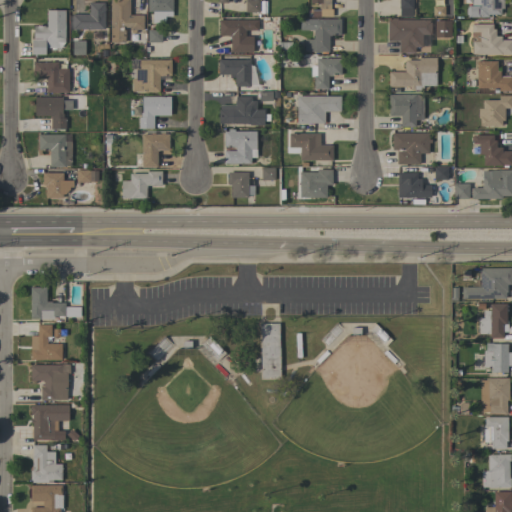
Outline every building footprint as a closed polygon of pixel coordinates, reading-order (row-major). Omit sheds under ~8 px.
[(110,42),(110,0),(129,0),(129,15),(143,15),(143,30),(135,30),(135,32),(129,32),(129,27),(124,27),(124,42),(110,42)] [(147,0),(172,0),(172,16),(165,16),(165,23),(152,23),(152,12),(147,12),(147,0)] [(258,0),(259,12),(245,12),(245,0),(258,0)] [(310,0),(330,0),(330,9),(319,9),(319,3),(310,3),(310,0)] [(412,0),(412,9),(411,9),(411,16),(399,16),(399,9),(398,9),(398,0),(412,0)] [(503,0),(503,9),(500,9),(500,14),(487,14),(487,17),(467,17),(467,15),(465,14),(465,9),(467,8),(467,6),(471,6),(471,0),(503,0)] [(104,29),(72,29),(72,15),(88,14),(88,12),(89,12),(88,3),(103,3),(104,29)] [(431,16),(431,6),(443,6),(443,16),(431,16)] [(65,43),(59,43),(59,48),(45,48),(45,55),(31,55),(31,40),(33,40),(33,25),(45,25),(45,27),(46,27),(46,10),(65,10),(65,43)] [(392,20),(392,18),(396,18),(396,20),(430,20),(430,35),(422,35),(422,47),(414,47),(414,53),(399,53),(399,41),(387,41),(387,20),(392,20)] [(340,19),(340,35),(330,35),(330,36),(328,36),(328,52),(313,52),(313,51),(304,51),(304,39),(313,39),(313,30),(299,30),(299,19),(340,19)] [(257,20),(257,30),(245,30),(245,38),(251,38),(251,51),(245,51),(245,52),(230,52),(230,36),(228,36),(228,35),(218,35),(218,20),(257,20)] [(434,21),(452,21),(452,27),(450,27),(450,37),(434,37),(434,21)] [(511,54),(482,54),(482,43),(471,43),(471,24),(492,24),(492,29),(495,29),(495,36),(500,36),(501,40),(511,40),(511,54)] [(161,30),(161,42),(147,42),(147,30),(161,30)] [(72,55),(72,41),(84,41),(84,55),(72,55)] [(279,42),(291,42),(291,54),(279,54),(279,42)] [(327,89),(313,89),(313,77),(309,77),(309,58),(340,58),(340,75),(332,75),(332,76),(327,76),(327,89)] [(404,72),(404,62),(405,62),(405,60),(418,60),(418,58),(435,58),(435,86),(422,86),(422,88),(420,88),(420,90),(409,90),(409,87),(388,87),(388,72),(404,72)] [(170,60),(170,75),(169,75),(169,79),(159,79),(159,92),(144,92),(144,91),(131,91),(131,79),(129,79),(129,64),(136,64),(136,69),(138,69),(138,60),(170,60)] [(250,86),(235,86),(235,78),(229,78),(229,74),(218,74),(218,60),(250,60),(250,86)] [(511,91),(498,91),(498,88),(476,88),(476,61),(496,61),(496,71),(499,71),(499,77),(511,77),(511,91)] [(57,62),(58,69),(68,69),(68,93),(46,93),(46,79),(33,79),(33,77),(32,77),(32,71),(33,71),(33,62),(57,62)] [(269,92),(258,92),(255,92),(255,83),(269,83),(269,92)] [(257,101),(258,92),(269,92),(272,92),(271,101),(257,101)] [(422,95),(422,120),(414,120),(415,127),(400,127),(400,116),(388,116),(388,95),(422,95)] [(504,121),(501,121),(501,126),(479,126),(479,118),(478,118),(478,109),(482,109),(482,100),(498,100),(498,96),(511,95),(511,108),(504,108),(504,121)] [(56,97),(56,96),(62,96),(62,100),(71,100),(71,110),(62,110),(62,114),(63,114),(63,118),(65,118),(65,130),(50,129),(50,116),(34,116),(34,97),(56,97)] [(218,124),(218,109),(220,109),(220,105),(235,105),(235,96),(251,96),(251,101),(256,101),(256,109),(263,109),(263,125),(249,125),(248,123),(218,124)] [(340,96),(340,111),(324,111),(324,123),(296,123),(296,96),(340,96)] [(169,97),(170,116),(153,116),(153,128),(138,129),(138,117),(140,117),(140,112),(141,112),(141,97),(169,97)] [(224,164),(223,151),(235,151),(235,147),(233,147),(224,147),(224,131),(228,131),(228,129),(234,129),(234,131),(256,131),(256,158),(250,158),(250,163),(224,164)] [(319,133),(319,145),(331,145),(331,160),(299,161),(299,153),(286,153),(286,147),(288,147),(288,134),(319,133)] [(396,164),(396,151),(403,151),(403,150),(391,150),(391,133),(428,133),(428,140),(430,140),(430,143),(428,143),(428,153),(419,153),(419,164),(396,164)] [(168,134),(168,150),(158,150),(158,151),(156,151),(156,167),(141,167),(141,134),(168,134)] [(64,135),(64,141),(71,141),(71,156),(69,156),(69,166),(64,166),(64,167),(61,167),(61,168),(55,168),(55,167),(49,167),(49,150),(38,150),(37,135),(64,135)] [(511,165),(482,165),(482,154),(478,154),(478,143),(472,143),(472,135),(493,135),(493,140),(495,140),(495,147),(501,147),(501,151),(511,151),(511,165)] [(447,167),(447,179),(433,179),(433,167),(447,167)] [(274,168),(274,180),(260,180),(260,168),(274,168)] [(88,183),(86,183),(86,189),(76,189),(76,183),(75,183),(75,170),(88,170),(88,183)] [(326,197),(299,197),(299,173),(316,172),(316,170),(331,170),(331,185),(326,185),(326,197)] [(511,196),(501,196),(501,199),(470,198),(471,188),(481,188),(481,176),(482,176),(482,170),(489,170),(489,171),(497,171),(497,170),(511,170),(511,196)] [(146,173),(146,171),(161,171),(161,185),(146,185),(146,188),(145,188),(145,198),(120,198),(120,181),(129,181),(129,173),(146,173)] [(247,172),(247,185),(254,185),(254,195),(247,195),(247,197),(230,198),(230,184),(227,184),(227,172),(247,172)] [(72,187),(69,187),(69,190),(64,194),(62,194),(62,198),(45,198),(45,187),(44,187),(44,185),(42,185),(42,173),(61,173),(61,180),(72,180),(72,187)] [(396,173),(416,173),(416,178),(420,178),(420,185),(430,185),(430,197),(397,198),(396,173)] [(468,199),(453,199),(453,183),(468,183),(468,199)] [(461,298),(461,287),(479,287),(479,268),(510,268),(510,284),(506,284),(506,291),(510,291),(509,296),(504,296),(504,298),(461,298)] [(46,287),(46,301),(51,301),(51,303),(64,303),(64,316),(53,316),(53,319),(39,319),(39,318),(30,318),(30,287),(46,287)] [(489,334),(477,334),(477,318),(482,318),(482,311),(489,311),(489,304),(505,304),(506,324),(507,324),(507,327),(511,327),(511,333),(509,333),(509,337),(502,337),(502,338),(489,338),(489,334)] [(279,378),(261,378),(259,324),(278,323),(279,378)] [(30,359),(30,336),(37,336),(37,324),(50,324),(50,337),(45,337),(45,338),(46,338),(46,343),(61,343),(61,359),(30,359)] [(164,336),(172,344),(155,361),(147,353),(164,336)] [(225,353),(216,361),(200,344),(208,336),(225,353)] [(483,350),(485,350),(485,343),(492,343),(492,344),(506,344),(506,352),(510,352),(510,366),(506,366),(506,372),(491,372),(491,367),(483,367),(483,356),(483,350)] [(69,365),(69,373),(67,373),(67,399),(40,399),(40,387),(43,387),(43,380),(30,380),(30,364),(69,365)] [(485,378),(508,378),(508,400),(505,400),(505,414),(502,414),(502,413),(488,413),(488,412),(479,412),(479,380),(485,380),(485,378)] [(63,430),(63,440),(32,440),(32,424),(30,424),(30,418),(32,418),(32,414),(30,414),(30,405),(68,405),(68,420),(53,420),(53,430),(63,430)] [(507,441),(505,441),(505,448),(490,449),(490,440),(489,440),(489,427),(484,427),(484,417),(507,417),(507,441)] [(61,480),(51,480),(51,482),(30,482),(30,470),(32,470),(32,445),(45,445),(45,451),(54,451),(54,464),(61,464),(61,480)] [(487,454),(509,454),(509,461),(508,461),(508,478),(509,478),(509,487),(487,487),(481,487),(481,471),(487,471),(487,454)] [(30,511),(30,507),(42,507),(42,501),(30,501),(30,485),(61,485),(61,495),(62,495),(62,508),(61,508),(61,511),(30,511)] [(484,511),(484,507),(493,507),(493,492),(510,491),(510,511),(484,511)]
